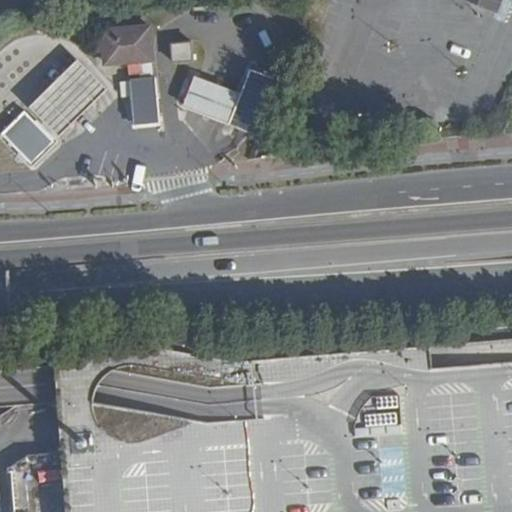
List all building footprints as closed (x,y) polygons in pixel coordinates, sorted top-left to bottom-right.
[(511,0),(478,0),(501,8),(503,0),(511,0)] [(151,25),(92,31),(94,52),(110,50),(111,61),(154,56),(151,25)] [(174,58),(196,57),(194,38),(171,41),(174,58)] [(26,112),(52,140),(89,104),(107,86),(78,58),(26,112)] [(241,90),(195,74),(184,106),(230,121),(241,90)] [(134,122),(161,119),(156,76),(129,79),(134,122)] [(29,161),(52,140),(26,112),(24,111),(1,132),(29,161)]
